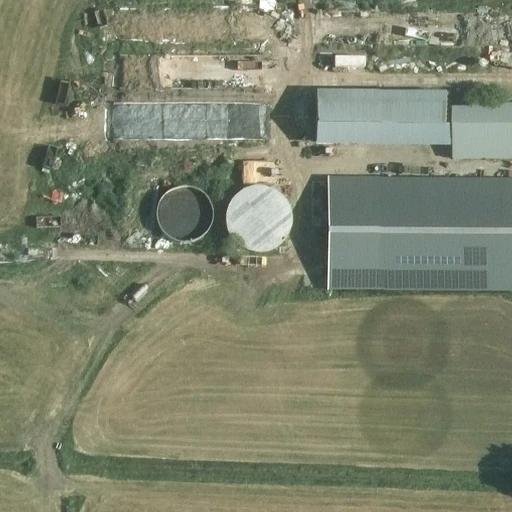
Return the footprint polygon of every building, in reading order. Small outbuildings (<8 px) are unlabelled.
[(376,12),(386,34),(410,23),(401,1),(376,12)] [(487,35),(511,36),(511,25),(488,25),(487,35)] [(354,72),(376,72),(377,60),(355,59),(354,72)] [(511,69),(509,62),(488,70),(493,81),(511,72),(511,69)] [(357,85),(378,80),(376,71),(355,76),(357,85)] [(447,101),(318,101),(318,149),(447,149),(447,101)] [(511,161),(511,111),(453,111),(453,162),(511,161)] [(326,295),(511,293),(511,185),(327,185),(326,295)] [(257,256),(267,254),(277,250),(286,240),(291,229),(291,217),(288,205),(280,197),(269,191),(257,189),(243,192),(233,200),(226,212),(227,223),(228,235),(235,246),(245,252),(257,256)] [(30,246),(31,265),(52,265),(52,245),(30,246)]
